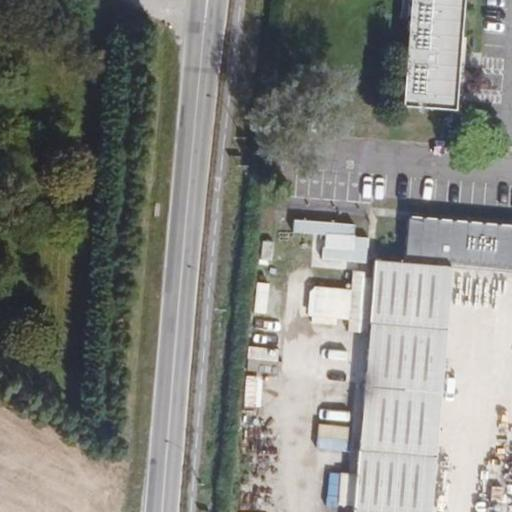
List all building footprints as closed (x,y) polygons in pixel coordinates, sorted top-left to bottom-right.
[(447,109),(454,0),(405,0),(399,106),(447,109)] [(511,265),(511,228),(405,220),(402,255),(511,265)] [(367,239),(321,233),(318,257),(364,262),(367,239)] [(423,511),(445,270),(372,264),(350,511),(423,511)] [(243,364),(274,366),(277,317),(247,315),(243,364)]
